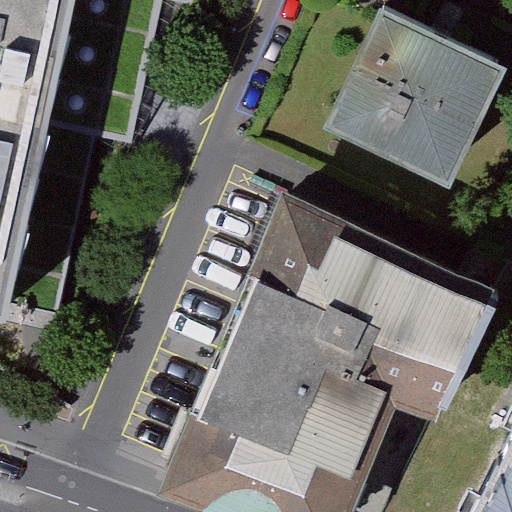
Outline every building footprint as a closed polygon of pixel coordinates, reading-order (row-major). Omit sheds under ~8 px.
[(0,0),(0,302),(12,306),(81,0),(0,0)] [(199,0),(81,0),(12,306),(63,317),(104,137),(133,144),(165,1),(197,9),(199,0)] [(508,67),(389,10),(336,120),(455,177),(508,67)] [(503,277),(292,181),(162,471),(276,511),(337,511),(400,384),(446,403),(503,277)] [(511,511),(511,433),(467,511),(511,511)]
